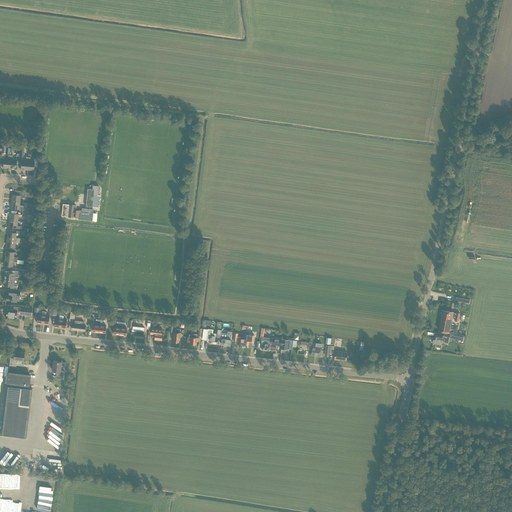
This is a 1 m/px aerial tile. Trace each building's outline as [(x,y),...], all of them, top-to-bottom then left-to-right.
[(28,156),(27,170),(33,170),(33,166),(37,167),(38,159),(34,158),(34,161),(30,160),(30,157),(28,156)] [(92,206),(98,207),(99,195),(97,195),(98,194),(99,187),(98,185),(93,185),(92,189),(88,189),(86,206),(92,207),(92,206)] [(12,194),(12,201),(20,202),(21,197),(24,198),(24,196),(25,196),(26,191),(16,190),(16,194),(12,194)] [(20,207),(20,202),(12,201),(11,208),(19,209),(23,209),(23,207),(20,207)] [(66,216),(91,219),(92,209),(82,208),(82,210),(75,209),(76,205),(70,204),(70,205),(63,205),(61,216),(66,216)] [(18,226),(18,221),(9,220),(9,227),(17,228),(21,228),(21,226),(18,226)] [(8,232),(7,239),(20,240),(20,238),(16,238),(17,233),(8,232)] [(20,243),(20,240),(7,239),(7,246),(15,247),(16,242),(20,243)] [(6,251),(5,258),(18,259),(18,257),(14,257),(15,252),(6,251)] [(5,258),(4,265),(13,266),(13,261),(17,262),(18,259),(5,258)] [(5,272),(4,278),(14,279),(14,276),(18,276),(19,270),(13,270),(12,273),(5,272)] [(13,283),(14,279),(4,278),(4,285),(11,285),(10,288),(17,289),(17,283),(13,283)] [(4,293),(3,299),(12,300),(12,301),(17,302),(17,298),(20,299),(21,291),(7,289),(7,293),(4,293)] [(20,314),(32,315),(33,308),(21,307),(14,306),(14,310),(7,309),(6,319),(16,320),(17,312),(20,312),(20,314)] [(37,323),(43,324),(44,311),(42,311),(42,314),(38,314),(39,307),(35,307),(34,315),(38,315),(37,323)] [(454,320),(458,321),(460,313),(456,313),(456,314),(452,313),(453,312),(443,310),(439,330),(449,332),(449,333),(453,333),(454,329),(450,328),(452,316),(455,317),(454,320)] [(85,331),(86,325),(83,325),(84,321),(75,320),(75,324),(73,324),(72,329),(85,331)] [(136,337),(144,338),(144,331),(144,327),(133,326),(132,331),(137,331),(136,337)] [(162,340),(162,333),(162,328),(151,326),(150,334),(155,334),(155,339),(162,340)] [(209,328),(204,328),(202,339),(210,340),(209,343),(214,343),(215,333),(213,333),(213,329),(209,328)] [(222,339),(221,344),(230,345),(231,335),(232,335),(232,332),(227,331),(227,334),(226,338),(224,337),(225,331),(221,330),(221,338),(222,338),(222,339)] [(193,334),(189,334),(189,336),(188,336),(187,341),(190,341),(190,343),(196,344),(197,340),(198,341),(199,337),(197,337),(197,334),(193,333),(193,334)] [(239,346),(243,347),(244,337),(237,336),(238,333),(234,333),(234,340),(238,341),(239,341),(239,346)] [(254,334),(245,333),(244,337),(243,347),(248,347),(248,346),(251,346),(252,341),(254,341),(254,334)] [(449,335),(443,333),(443,336),(435,335),(434,337),(433,337),(433,338),(432,339),(432,341),(432,342),(437,343),(436,346),(441,347),(441,344),(445,345),(445,343),(447,344),(449,335)] [(293,340),(272,337),(272,338),(262,337),(261,343),(262,343),(261,349),(269,350),(270,342),(278,343),(278,345),(281,346),(281,349),(288,350),(288,349),(291,349),(293,340)] [(346,360),(347,352),(335,350),(334,359),(339,359),(346,360)] [(23,360),(24,352),(14,351),(13,358),(10,357),(9,365),(15,366),(16,359),(23,360)] [(63,379),(64,371),(61,370),(62,361),(54,360),(53,370),(57,371),(56,378),(63,379)] [(7,385),(1,434),(25,437),(31,388),(27,387),(28,385),(29,385),(30,375),(20,373),(21,367),(19,367),(19,366),(16,366),(16,367),(9,366),(7,383),(8,383),(8,385),(7,385)] [(50,385),(49,388),(60,395),(62,393),(50,385)] [(55,409),(57,410),(56,412),(59,413),(61,409),(53,405),(52,407),(55,408),(55,409)]
